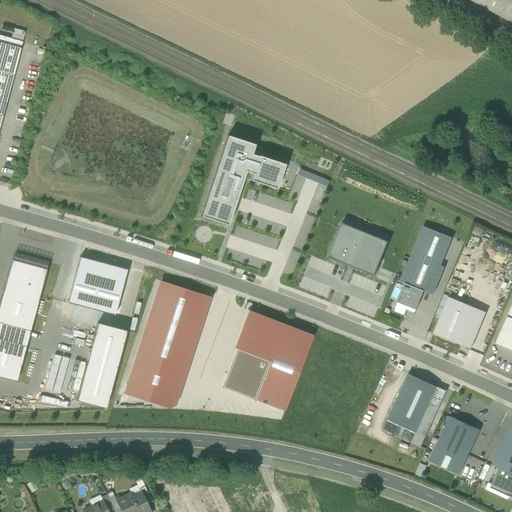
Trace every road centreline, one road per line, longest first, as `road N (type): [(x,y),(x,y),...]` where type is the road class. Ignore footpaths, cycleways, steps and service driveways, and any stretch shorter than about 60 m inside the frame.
road 1 (unclassified): [(0,209),(267,293),(511,395)]
road 2 (tertiary): [(464,511),(347,468),(252,447),(122,439),(0,444)]
